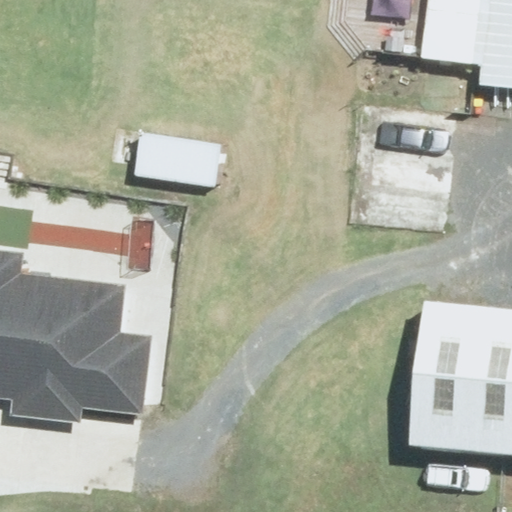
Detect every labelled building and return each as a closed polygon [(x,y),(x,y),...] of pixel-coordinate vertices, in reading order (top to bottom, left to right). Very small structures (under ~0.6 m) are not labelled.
[(511,0),(440,0),(436,55),(485,61),(483,87),(511,89),(511,0)] [(346,97),(265,93),(262,136),(343,140),(346,97)] [(468,115),(365,107),(356,227),(459,235),(468,115)] [(227,129),(138,117),(131,169),(219,181),(227,129)] [(0,395),(30,399),(28,414),(95,421),(96,409),(150,414),(159,335),(130,332),(135,287),(41,277),(44,250),(0,245),(0,395)] [(511,292),(423,287),(413,455),(511,460),(511,292)]
